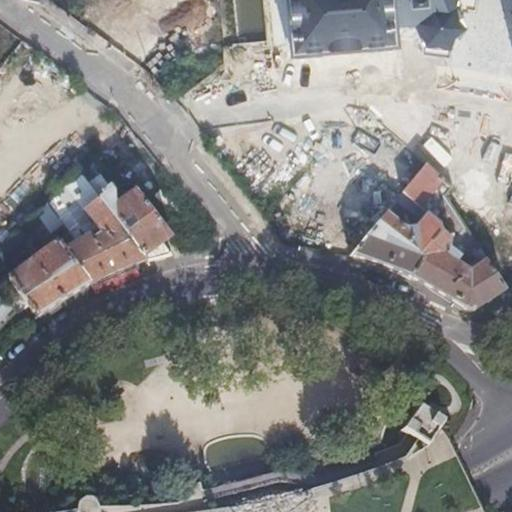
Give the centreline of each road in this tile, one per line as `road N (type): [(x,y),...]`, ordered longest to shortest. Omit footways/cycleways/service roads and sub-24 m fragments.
road 1 (secondary): [(511,396),(456,342),(411,313),(362,292),(258,274),(179,282),(105,308),(39,350),(0,391)]
road 2 (unclassified): [(511,113),(421,93),(321,90),(271,94),(149,126)]
road 3 (primary): [(511,434),(462,469),(361,511)]
